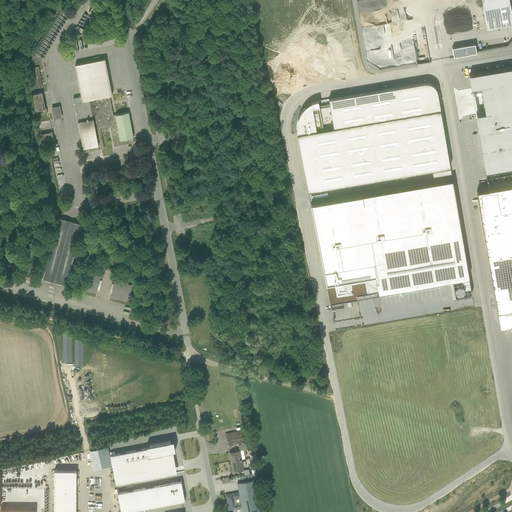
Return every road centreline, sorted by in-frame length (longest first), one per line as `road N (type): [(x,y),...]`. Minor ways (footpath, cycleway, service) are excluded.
road 1 (unclassified): [(443,67),(304,93),(285,109),(284,131),(357,489),(379,506),(403,510),(511,449)]
road 2 (unclassified): [(511,449),(443,67)]
road 3 (unclassified): [(189,356),(0,305)]
road 4 (unknown): [(76,162),(60,59),(129,46)]
road 5 (unclassified): [(215,511),(189,356)]
road 6 (unclassified): [(328,395),(189,356)]
